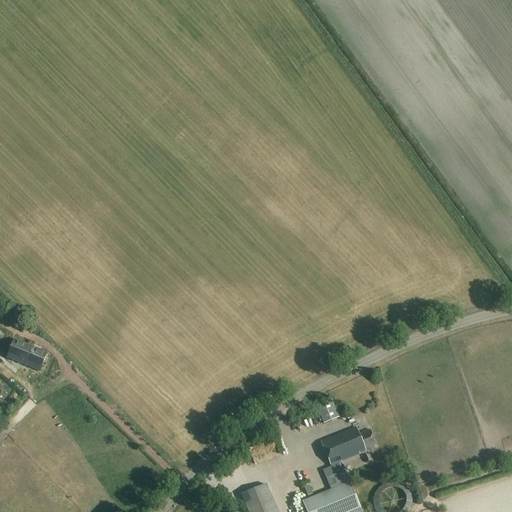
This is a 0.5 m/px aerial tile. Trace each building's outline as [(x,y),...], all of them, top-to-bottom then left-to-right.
[(40,372),(47,354),(15,341),(7,359),(40,372)] [(10,362),(7,369),(42,380),(44,374),(10,362)] [(317,407),(324,424),(339,418),(333,401),(317,407)] [(359,435),(356,429),(356,427),(321,442),(339,487),(350,482),(342,462),(346,460),(346,461),(375,449),(374,447),(377,446),(370,430),(359,435)] [(260,466),(273,456),(269,451),(256,461),(260,466)] [(370,455),(364,457),(366,464),(372,461),(370,455)] [(361,511),(350,483),(302,502),(306,511),(361,511)] [(242,495),(248,511),(277,511),(267,485),(242,495)] [(308,497),(313,495),(309,486),(304,488),(308,497)]
